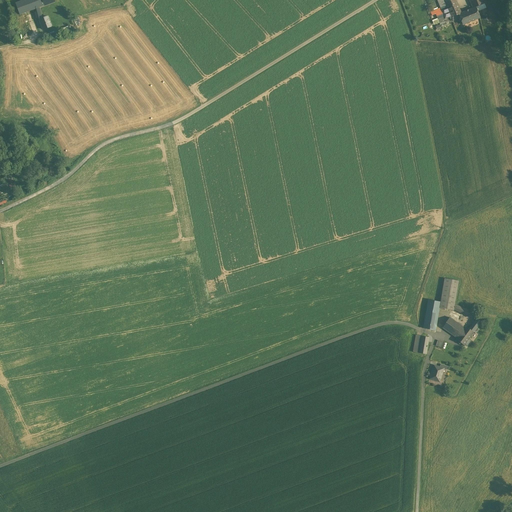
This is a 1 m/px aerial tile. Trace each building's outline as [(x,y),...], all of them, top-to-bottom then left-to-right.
[(33,10),(39,7),(36,0),(24,0),(16,3),(20,14),(33,10)] [(64,8),(58,0),(53,0),(55,1),(59,11),(64,8)] [(451,16),(444,0),(437,0),(441,8),(442,11),(445,18),(451,16)] [(456,0),(444,0),(451,16),(451,18),(459,15),(459,14),(462,13),(456,0)] [(469,0),(473,9),(476,7),(484,4),(482,0),(469,0)] [(484,4),(492,22),(496,21),(489,2),(484,4)] [(40,12),(39,7),(33,10),(37,20),(40,19),(40,20),(42,20),(39,12),(40,12)] [(460,18),(463,25),(480,18),(476,7),(473,9),(462,13),(459,14),(459,15),(460,18)] [(442,11),(436,14),(438,21),(445,18),(442,11)] [(42,20),(40,20),(44,30),(51,27),(47,18),(42,20)] [(444,278),(441,302),(454,304),(458,280),(444,278)] [(428,300),(423,328),(435,331),(439,308),(453,310),(453,309),(472,318),(474,312),(454,304),(441,302),(428,300)] [(442,327),(452,335),(454,331),(457,334),(463,326),(450,317),(442,327)] [(470,327),(475,330),(481,322),(477,318),(470,327)] [(475,330),(470,327),(469,329),(466,327),(465,328),(463,326),(457,334),(454,331),(452,335),(457,338),(456,340),(464,345),(466,341),(468,342),(470,340),(468,339),(475,330)] [(413,352),(426,354),(429,337),(416,335),(413,352)] [(440,367),(434,365),(430,378),(439,381),(443,368),(440,367)]
